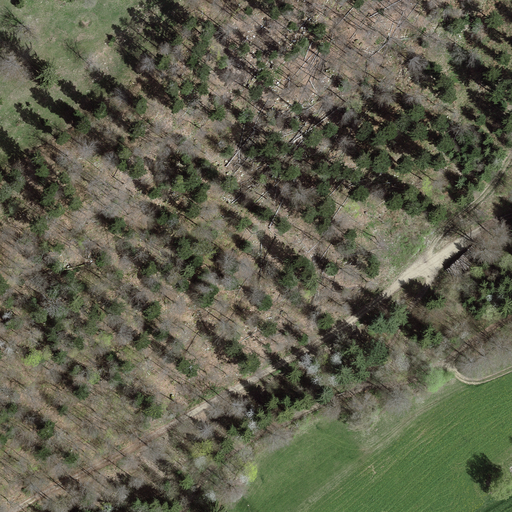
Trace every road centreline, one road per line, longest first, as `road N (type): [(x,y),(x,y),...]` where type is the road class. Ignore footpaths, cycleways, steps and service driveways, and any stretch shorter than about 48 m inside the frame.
road 1 (track): [(16,511),(317,344),(432,264)]
road 2 (track): [(432,264),(359,393),(232,449),(183,511)]
road 3 (track): [(511,371),(473,383),(440,368),(359,393)]
